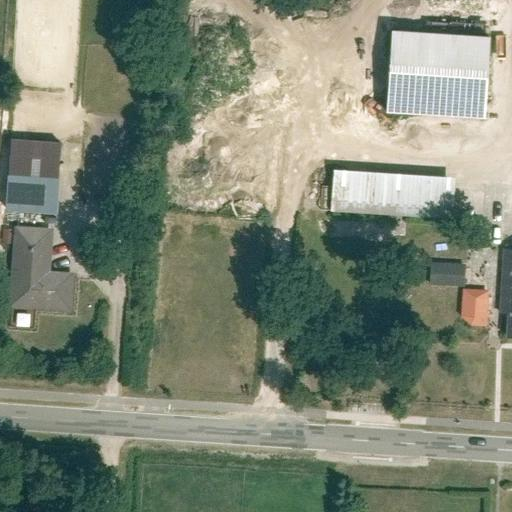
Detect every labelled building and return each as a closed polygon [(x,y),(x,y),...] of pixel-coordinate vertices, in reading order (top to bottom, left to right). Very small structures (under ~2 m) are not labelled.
[(489,34),(383,27),(378,113),(484,120),(489,34)] [(71,212),(72,140),(20,139),(19,211),(71,212)] [(326,164),(323,208),(445,217),(448,173),(326,164)] [(50,226),(11,223),(6,306),(68,310),(71,269),(47,267),(50,226)] [(511,245),(501,245),(496,313),(502,313),(500,339),(511,339),(511,245)] [(213,338),(219,259),(181,256),(175,335),(213,338)] [(425,283),(461,284),(461,260),(425,259),(425,283)] [(468,324),(495,325),(495,288),(468,288),(468,324)]
